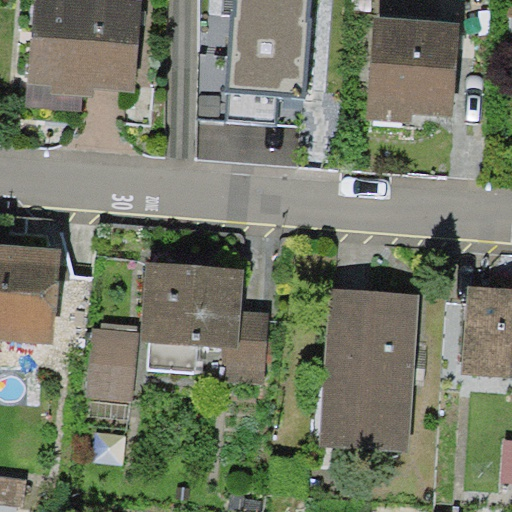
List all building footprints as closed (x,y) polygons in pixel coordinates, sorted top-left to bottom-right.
[(141,0),(35,0),(29,83),(52,85),(51,94),(72,96),(83,97),(92,97),(93,88),(134,92),(141,0)] [(232,14),(232,0),(222,0),(221,13),(232,14)] [(311,0),(232,0),(232,14),(225,93),(305,99),(313,17),(310,17),(311,0)] [(511,0),(504,0),(503,15),(511,15),(511,0)] [(459,22),(375,16),(368,119),(413,122),(413,112),(424,113),(452,115),(459,22)] [(52,85),(29,83),(27,106),(82,111),(83,97),(72,96),(51,94),(52,85)] [(16,245),(0,244),(0,338),(52,342),(60,249),(16,245)] [(197,266),(147,262),(141,341),(150,342),(198,345),(223,347),(238,348),(241,312),(244,269),(197,266)] [(511,288),(468,286),(462,373),(511,376),(511,288)] [(419,294),(330,289),(320,447),(408,452),(419,294)] [(268,314),(241,312),(238,348),(223,347),(221,380),(263,383),(268,314)] [(101,328),(93,327),(86,397),(132,402),(139,332),(137,332),(137,325),(102,322),(101,328)] [(196,372),(198,345),(150,342),(148,369),(196,372)] [(511,483),(511,439),(504,439),(502,483),(511,483)] [(30,479),(0,474),(0,504),(25,508),(30,479)]
